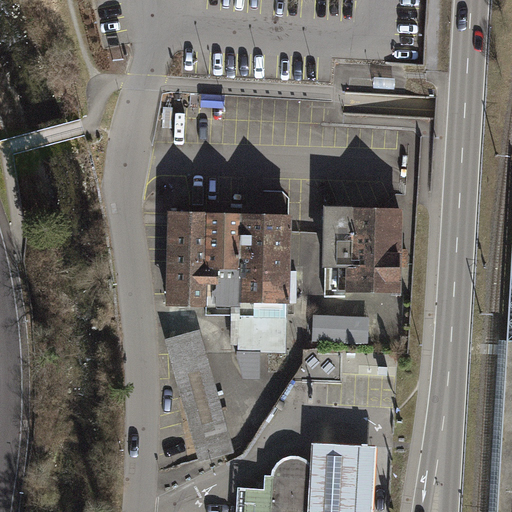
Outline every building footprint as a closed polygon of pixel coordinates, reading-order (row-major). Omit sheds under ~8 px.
[(195,92),(194,112),(211,112),(211,92),(195,92)] [(384,194),(329,193),(328,261),(342,261),(342,289),(405,290),(406,236),(383,236),(384,194)] [(211,316),(242,316),(241,378),(264,378),(264,351),(289,351),(290,197),(172,197),(172,304),(211,304),(211,316)] [(372,340),(372,313),(317,312),(316,339),(372,340)] [(236,450),(207,327),(172,335),(202,458),(236,450)] [(511,511),(511,339),(507,339),(502,339),(492,511),(511,511)] [(311,463),(307,511),(373,511),(377,447),(349,445),(312,443),(311,463)] [(307,511),(311,463),(299,456),(291,456),(284,458),(278,463),(274,470),(274,478),(267,477),(267,490),(241,489),(239,511),(307,511)]
